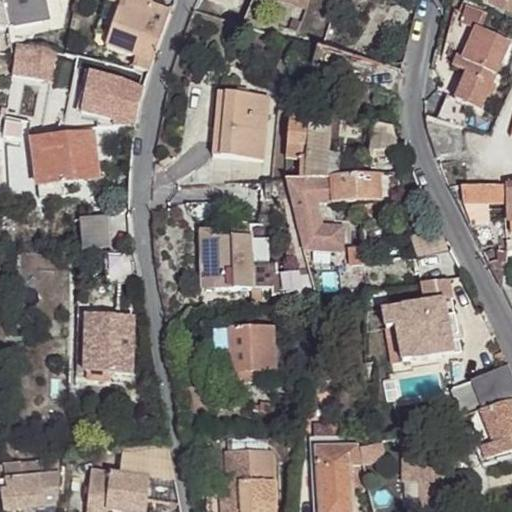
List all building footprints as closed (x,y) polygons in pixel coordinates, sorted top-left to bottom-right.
[(0,0),(0,31),(47,22),(42,0),(0,0)] [(108,0),(107,3),(119,7),(120,6),(152,17),(154,10),(150,8),(152,1),(147,0),(108,0)] [(275,0),(306,10),(308,0),(275,0)] [(511,0),(487,0),(487,3),(511,14),(511,0)] [(135,69),(148,73),(169,13),(172,6),(157,1),(154,10),(152,17),(120,6),(119,7),(105,49),(138,60),(135,69)] [(476,30),(483,18),(465,8),(458,21),(476,30)] [(478,112),(509,46),(476,30),(461,63),(469,66),(465,75),(454,100),(470,109),(478,112)] [(397,95),(400,73),(319,50),(312,71),(322,74),(316,96),(341,103),(347,82),(397,95)] [(55,55),(31,51),(27,81),(50,86),(55,55)] [(465,75),(469,66),(461,63),(455,60),(451,69),(465,75)] [(212,155),(263,160),(269,97),(218,92),(212,155)] [(450,99),(438,122),(461,129),(470,109),(454,100),(450,99)] [(323,104),(321,116),(337,119),(339,107),(323,104)] [(310,114),(288,113),(285,160),(300,162),(298,180),(324,178),(327,155),(323,155),(325,129),(309,128),(310,114)] [(438,122),(425,118),(432,153),(436,161),(454,155),(461,130),(461,129),(438,122)] [(5,124),(2,138),(21,142),(23,128),(5,124)] [(384,128),(372,125),(369,154),(369,160),(378,159),(378,154),(397,152),(393,129),(384,128)] [(38,188),(62,185),(96,180),(90,136),(30,143),(35,187),(38,188)] [(329,178),(331,202),(332,206),(380,201),(378,174),(329,178)] [(298,180),(284,182),(301,250),(340,252),(341,231),(319,229),(313,203),(331,202),(329,178),(324,178),(298,180)] [(64,201),(62,185),(38,188),(40,204),(64,201)] [(502,205),(502,186),(462,188),(462,206),(466,206),(486,205),(502,205)] [(486,205),(466,206),(473,220),(488,218),(486,205)] [(79,220),(80,251),(108,249),(106,218),(79,220)] [(273,292),(291,291),(290,270),(275,271),(275,263),(250,264),(250,226),(233,226),(233,233),(201,233),(203,290),(273,287),(273,292)] [(438,230),(408,241),(413,257),(448,252),(438,230)] [(499,291),(503,244),(480,256),(497,291),(499,291)] [(358,247),(347,249),(349,267),(361,266),(358,247)] [(106,290),(137,289),(130,255),(104,254),(106,290)] [(423,306),(378,315),(382,334),(392,332),(401,330),(409,365),(451,355),(447,338),(443,319),(439,302),(450,300),(447,282),(419,287),(423,306)] [(315,296),(315,298),(316,303),(324,302),(322,294),(315,296)] [(323,310),(324,302),(316,303),(315,311),(323,310)] [(322,313),(319,329),(346,331),(347,315),(322,313)] [(450,317),(443,319),(447,338),(454,337),(450,317)] [(130,321),(83,319),(81,377),(85,377),(85,384),(105,385),(105,378),(128,379),(130,321)] [(238,384),(245,386),(256,384),(256,375),(280,373),(277,326),(229,330),(229,332),(214,333),(216,362),(231,362),(231,377),(233,380),(238,384)] [(401,330),(392,332),(399,367),(409,365),(401,330)] [(484,411),(511,402),(511,383),(511,382),(494,386),(490,378),(474,386),(484,411)] [(204,388),(185,391),(191,422),(209,418),(204,388)] [(511,442),(511,402),(484,411),(479,413),(490,439),(494,449),(511,442)] [(259,405),(259,407),(258,412),(258,416),(268,416),(269,405),(259,405)] [(490,439),(479,413),(468,416),(479,444),(490,439)] [(353,435),(315,437),(316,452),(357,450),(353,435)] [(315,437),(309,438),(312,511),(319,511),(316,452),(315,437)] [(511,453),(511,442),(494,449),(490,439),(479,444),(486,462),(511,453)] [(361,467),(364,479),(377,477),(375,468),(386,466),(386,442),(357,451),(361,467)] [(403,443),(404,483),(421,482),(421,490),(447,490),(446,447),(432,447),(433,459),(420,459),(420,443),(403,443)] [(420,443),(420,459),(433,459),(432,447),(432,443),(420,443)] [(92,476),(86,511),(146,511),(150,483),(173,486),(166,445),(125,450),(121,479),(92,476)] [(319,511),(352,511),(352,494),(351,469),(361,467),(357,451),(357,450),(316,452),(319,511)] [(228,493),(228,511),(275,511),(271,453),(226,456),(228,493)] [(35,461),(0,465),(0,505),(1,511),(56,504),(58,473),(37,476),(35,461)] [(352,494),(367,491),(365,484),(364,479),(361,467),(351,469),(352,494)] [(421,490),(421,510),(447,510),(447,490),(421,490)] [(219,511),(228,511),(228,493),(219,494),(219,511)]
